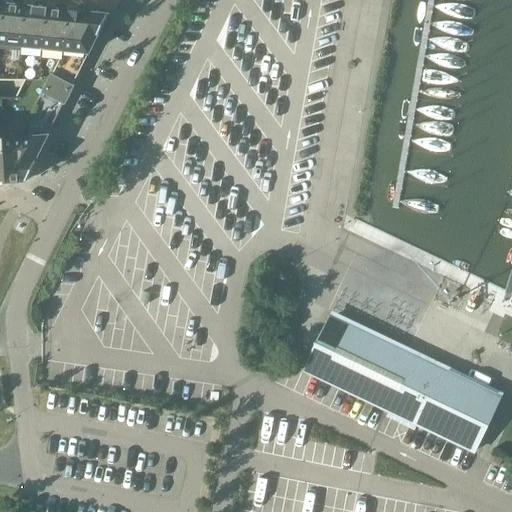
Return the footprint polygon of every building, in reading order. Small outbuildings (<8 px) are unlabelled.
[(20,46),(22,46),(26,7),(5,4),(1,44),(2,44),(20,46)] [(34,7),(26,7),(22,46),(44,49),(48,8),(34,7)] [(48,9),(48,8),(44,49),(49,49),(65,51),(69,11),(68,11),(48,9)] [(91,13),(69,11),(65,51),(90,53),(99,35),(109,15),(91,13)] [(2,44),(2,54),(3,67),(18,67),(20,46),(2,44)] [(49,49),(44,49),(22,46),(20,46),(18,67),(32,67),(38,70),(49,49)] [(16,138),(4,139),(6,181),(6,183),(27,182),(37,161),(36,160),(48,136),(65,104),(65,103),(65,102),(66,102),(69,95),(73,87),(74,85),(90,53),(65,51),(49,49),(38,70),(52,77),(39,103),(33,114),(14,105),(16,138)] [(19,93),(39,103),(52,77),(38,70),(32,67),(19,93)] [(19,93),(14,105),(33,114),(39,103),(19,93)] [(1,111),(1,123),(1,139),(4,139),(16,138),(14,105),(2,105),(1,105),(1,111)] [(436,368),(331,318),(306,371),(411,420),(436,368)] [(436,368),(411,420),(475,451),(500,398),(436,368)]
